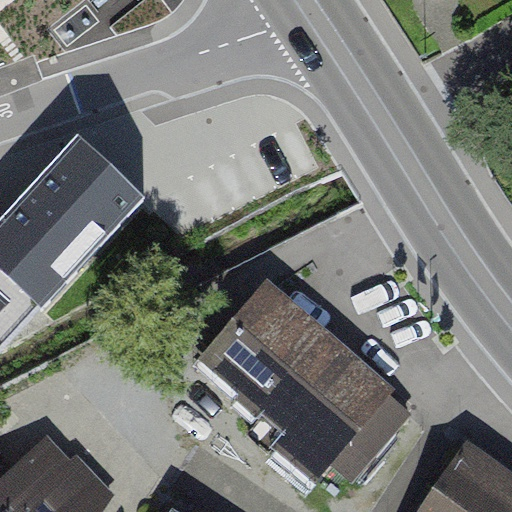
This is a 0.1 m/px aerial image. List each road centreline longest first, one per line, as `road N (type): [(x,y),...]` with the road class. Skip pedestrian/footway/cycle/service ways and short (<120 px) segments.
road 1 (residential): [(309,9),(0,126)]
road 2 (tertiary): [(511,305),(389,126)]
road 3 (residential): [(389,126),(511,48)]
road 4 (tertiary): [(389,126),(309,9)]
